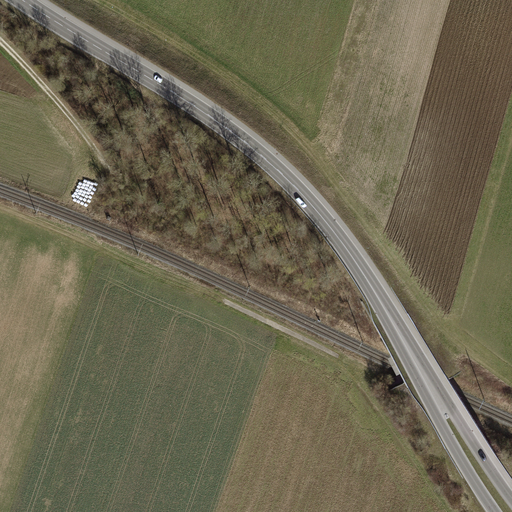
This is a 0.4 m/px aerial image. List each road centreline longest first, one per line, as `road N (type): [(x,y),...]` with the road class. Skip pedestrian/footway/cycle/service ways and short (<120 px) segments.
road 1 (primary): [(22,0),(223,125),(291,183),(367,279),(435,397)]
road 2 (track): [(0,208),(340,351)]
road 3 (track): [(0,40),(87,141)]
road 4 (primary): [(435,397),(439,418),(494,511)]
road 5 (primary): [(511,501),(435,397)]
